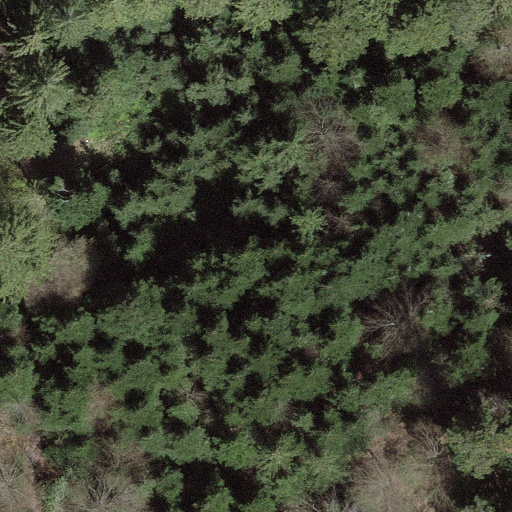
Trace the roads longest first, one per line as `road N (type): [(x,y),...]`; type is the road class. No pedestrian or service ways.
road 1 (track): [(16,511),(88,0)]
road 2 (track): [(511,375),(285,511)]
